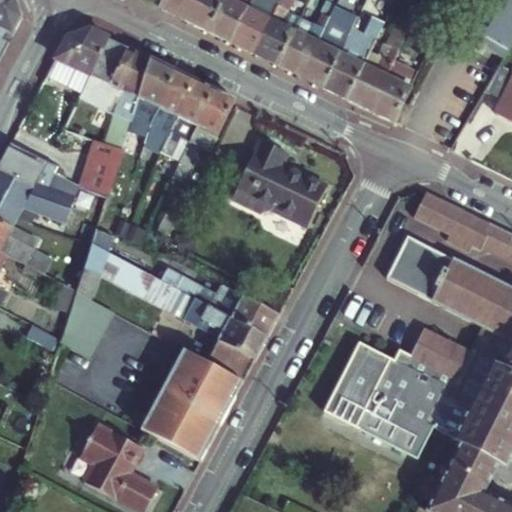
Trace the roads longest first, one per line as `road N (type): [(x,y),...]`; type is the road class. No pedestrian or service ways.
road 1 (residential): [(197,511),(391,149)]
road 2 (residential): [(83,0),(391,149)]
road 3 (residential): [(391,149),(511,208)]
road 4 (residential): [(0,120),(59,0)]
